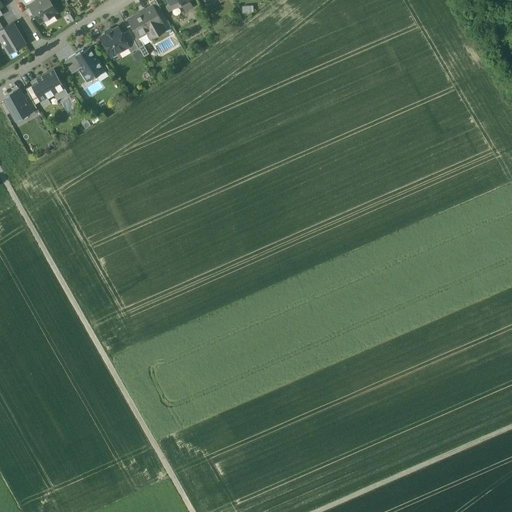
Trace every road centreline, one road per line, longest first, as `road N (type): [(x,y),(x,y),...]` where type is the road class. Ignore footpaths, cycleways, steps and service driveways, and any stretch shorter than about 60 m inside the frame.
road 1 (track): [(0,170),(192,511)]
road 2 (track): [(318,511),(511,427)]
